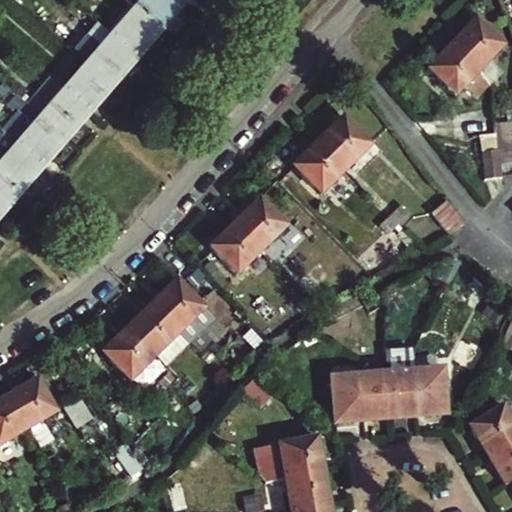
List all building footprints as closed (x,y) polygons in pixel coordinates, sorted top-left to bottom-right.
[(158,29),(181,2),(178,0),(128,0),(127,2),(136,9),(158,29)] [(136,9),(112,37),(134,56),(158,29),(136,9)] [(97,21),(77,47),(87,55),(108,30),(97,21)] [(472,21),(450,45),(479,73),(491,60),(501,48),(472,21)] [(134,56),(112,37),(88,64),(110,83),(134,56)] [(479,73),(450,45),(427,70),(455,98),(464,89),(477,101),(491,85),(479,73)] [(503,72),(491,60),(479,73),(491,85),(503,72)] [(88,64),(64,91),(86,111),(110,83),(88,64)] [(64,91),(41,118),(63,137),(86,111),(64,91)] [(63,137),(41,118),(17,145),(39,164),(63,137)] [(341,119),(317,143),(345,172),(370,147),(341,119)] [(479,131),(479,141),(495,140),(494,127),(472,127),(472,131),(479,131)] [(479,141),(480,150),(495,149),(495,140),(479,141)] [(321,196),(345,172),(317,143),(292,167),(321,196)] [(17,145),(0,164),(0,179),(14,192),(39,164),(17,145)] [(497,180),(496,154),(480,155),(482,181),(497,180)] [(0,209),(14,192),(0,179),(0,209)] [(257,201),(234,224),(263,253),(287,230),(257,201)] [(459,226),(442,204),(426,216),(445,240),(459,226)] [(400,207),(389,217),(395,224),(407,213),(400,207)] [(377,242),(395,224),(389,217),(370,235),(377,242)] [(237,277),(263,253),(234,224),(210,247),(237,277)] [(381,252),(366,255),(368,271),(384,269),(381,252)] [(334,273),(308,298),(315,305),(320,310),(333,303),(325,295),(341,280),(334,273)] [(480,288),(469,277),(462,284),(473,295),(480,288)] [(148,308),(177,336),(203,310),(174,283),(148,308)] [(393,300),(388,290),(374,298),(379,308),(393,300)] [(308,298),(296,309),(302,315),(315,305),(308,298)] [(374,298),(362,304),(367,315),(379,308),(374,298)] [(261,300),(251,309),(267,327),(277,317),(261,300)] [(153,360),(177,336),(148,308),(124,331),(153,360)] [(511,324),(507,322),(492,352),(504,358),(511,343),(511,324)] [(153,360),(124,331),(101,353),(130,382),(153,360)] [(299,342),(288,350),(293,358),(305,349),(299,342)] [(389,366),(441,364),(441,346),(389,347),(389,366)] [(246,347),(235,357),(241,363),(252,354),(246,347)] [(287,372),(275,375),(279,393),(291,391),(287,372)] [(437,373),(411,375),(416,414),(441,412),(437,373)] [(411,375),(386,378),(390,417),(416,414),(411,375)] [(386,378),(358,381),(361,419),(390,417),(386,378)] [(4,399),(25,432),(55,414),(34,381),(4,399)] [(361,419),(358,381),(331,383),(334,421),(361,419)] [(203,393),(183,408),(188,416),(201,407),(208,398),(203,393)] [(0,447),(25,432),(4,399),(0,401),(0,447)] [(511,423),(502,406),(467,426),(484,456),(511,439),(511,423)] [(183,408),(170,416),(175,425),(188,416),(183,408)] [(511,480),(511,439),(484,456),(502,487),(510,482),(511,480)] [(275,446),(281,480),(320,473),(314,440),(275,446)] [(320,473),(281,480),(286,511),(293,511),(327,507),(320,473)] [(79,498),(67,505),(71,511),(74,511),(84,507),(79,498)]
